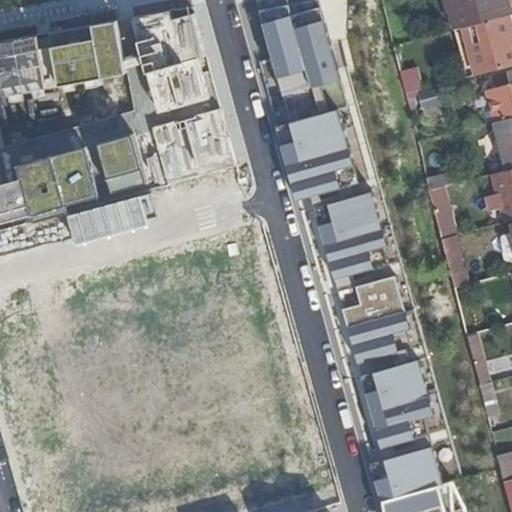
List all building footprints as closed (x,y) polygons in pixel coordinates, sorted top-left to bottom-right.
[(323,0),(261,0),(279,59),(337,45),(323,0)] [(440,0),(448,31),(452,30),(461,27),(505,15),(508,14),(503,0),(440,0)] [(152,13),(167,73),(214,62),(199,2),(152,13)] [(511,41),(505,15),(461,27),(474,75),(511,64),(511,41)] [(141,78),(126,19),(54,32),(68,93),(131,80),(141,78)] [(461,27),(452,30),(465,77),(474,75),(461,27)] [(54,32),(0,42),(0,59),(8,89),(12,106),(68,93),(54,32)] [(337,45),(279,59),(265,62),(279,114),(362,96),(345,43),(337,45)] [(171,115),(224,102),(214,62),(167,73),(161,74),(171,115)] [(404,67),(398,69),(405,94),(418,90),(413,70),(405,71),(404,67)] [(511,116),(511,83),(507,84),(504,72),(491,75),(494,88),(485,90),(489,106),(493,122),(511,116)] [(437,88),(417,94),(423,119),(444,114),(437,88)] [(382,181),(362,96),(279,114),(303,201),(382,181)] [(492,122),(493,122),(489,106),(480,109),(484,124),(492,122)] [(227,111),(200,118),(213,171),(242,165),(227,111)] [(504,171),(511,169),(511,116),(493,122),(492,122),(495,136),(504,171)] [(146,130),(148,136),(161,185),(213,171),(200,118),(146,130)] [(148,136),(112,145),(127,196),(161,185),(148,136)] [(0,141),(0,174),(8,172),(2,149),(0,141)] [(26,165),(33,186),(41,217),(75,208),(105,199),(91,149),(43,162),(40,154),(28,157),(30,165),(26,165)] [(9,176),(8,172),(0,174),(0,230),(41,217),(33,186),(22,189),(17,173),(9,176)] [(507,204),(511,221),(511,220),(511,174),(499,178),(503,193),(499,195),(502,205),(507,204)] [(447,177),(433,180),(435,189),(445,187),(449,186),(447,177)] [(435,189),(428,191),(441,240),(458,235),(445,187),(435,189)] [(384,193),(341,204),(347,223),(332,227),(338,246),(394,229),(384,193)] [(399,249),(394,229),(338,246),(346,280),(384,270),(380,254),(399,249)] [(457,246),(444,251),(450,275),(464,271),(457,246)] [(415,316),(405,277),(367,288),(372,306),(357,310),(361,331),(415,316)] [(427,356),(415,316),(361,331),(371,371),(427,356)] [(478,332),(465,335),(472,365),(485,362),(478,332)] [(432,360),(386,372),(391,390),(378,394),(393,452),(453,434),(432,360)] [(472,365),(477,384),(487,382),(490,381),(485,362),(472,365)] [(495,413),(487,382),(477,384),(482,406),(485,416),(495,413)] [(453,438),(394,455),(400,477),(384,481),(391,510),(462,488),(460,479),(464,478),(453,438)] [(511,449),(495,454),(502,481),(511,478),(511,449)] [(468,511),(462,488),(391,510),(391,511),(468,511)]
